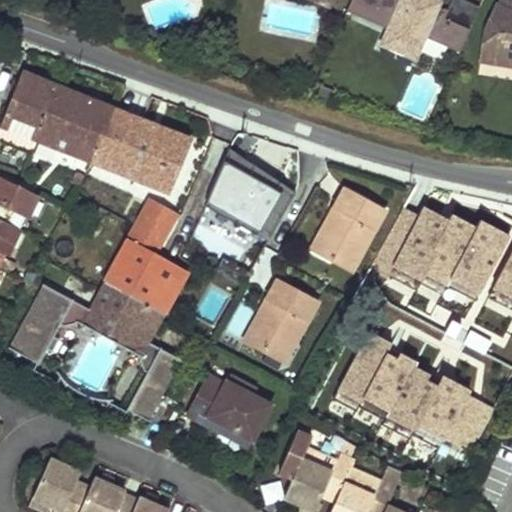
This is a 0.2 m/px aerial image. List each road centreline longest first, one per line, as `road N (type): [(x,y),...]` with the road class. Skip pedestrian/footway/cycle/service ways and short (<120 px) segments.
road 1 (residential): [(0,18),(287,113),(511,176)]
road 2 (residential): [(227,511),(172,470),(56,427),(17,441),(0,485)]
